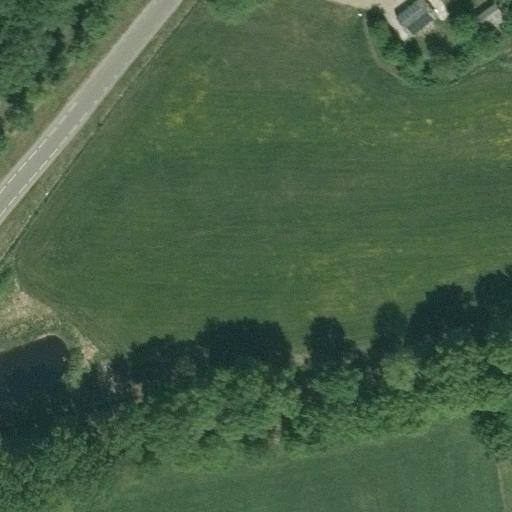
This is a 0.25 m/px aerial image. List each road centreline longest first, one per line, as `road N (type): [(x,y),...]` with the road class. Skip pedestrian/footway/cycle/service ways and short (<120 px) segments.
road 1 (unclassified): [(0,463),(511,345)]
road 2 (tertiary): [(0,204),(168,0)]
